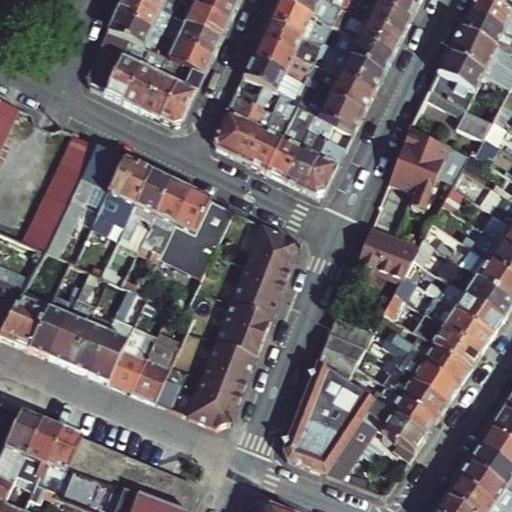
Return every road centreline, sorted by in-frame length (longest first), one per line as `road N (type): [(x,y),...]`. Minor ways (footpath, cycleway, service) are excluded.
road 1 (residential): [(0,361),(165,430),(244,473)]
road 2 (residential): [(450,0),(337,235)]
road 3 (residential): [(337,235),(244,473)]
road 4 (residential): [(412,511),(511,358)]
road 5 (residential): [(265,0),(188,163)]
road 6 (residential): [(188,163),(337,235)]
road 7 (residential): [(59,101),(188,163)]
